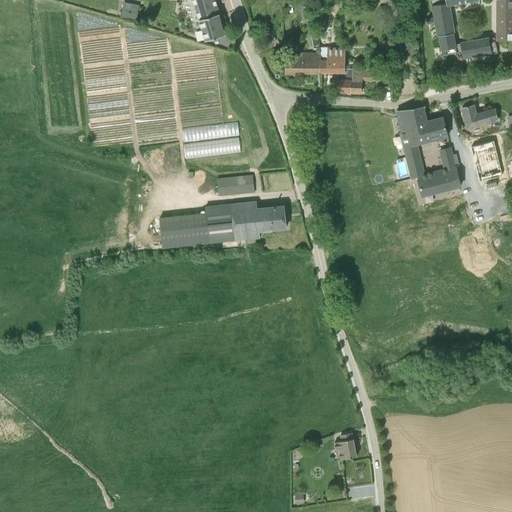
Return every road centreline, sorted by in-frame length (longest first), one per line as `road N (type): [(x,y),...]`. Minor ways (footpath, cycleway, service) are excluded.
road 1 (unclassified): [(380,511),(366,412),(273,99)]
road 2 (unclassified): [(511,83),(396,105),(273,99)]
